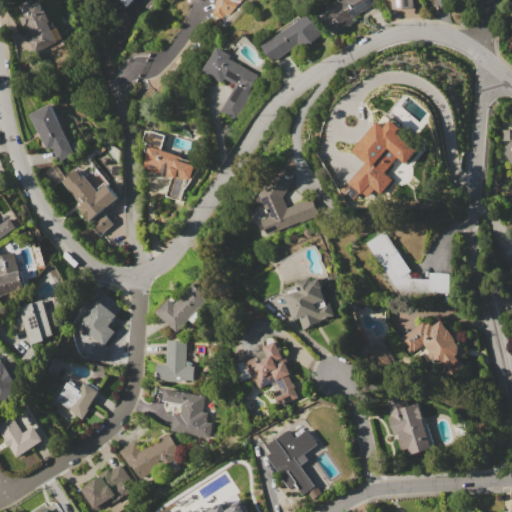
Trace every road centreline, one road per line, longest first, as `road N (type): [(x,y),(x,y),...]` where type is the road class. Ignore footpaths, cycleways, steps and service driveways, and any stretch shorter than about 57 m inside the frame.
road 1 (residential): [(511,82),(484,50),(443,33),(408,31),(366,42),(294,85),(260,121),(175,251),(139,276),(88,267),(76,254),(36,197),(0,84)]
road 2 (residential): [(511,408),(472,220),(484,50)]
road 3 (residential): [(139,276),(123,409),(105,430),(0,494)]
road 4 (residential): [(511,477),(375,488),(327,511)]
